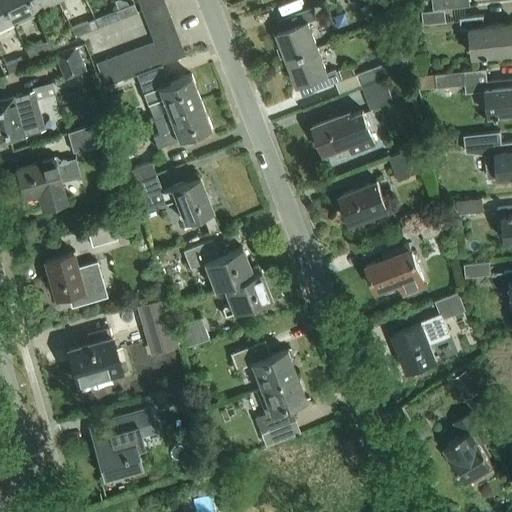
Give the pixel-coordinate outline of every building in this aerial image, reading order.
[(0,0),(0,24),(12,19),(13,19),(3,0),(0,0)] [(30,0),(3,0),(13,19),(34,8),(30,0)] [(30,0),(34,8),(51,0),(30,0)] [(138,0),(142,9),(165,1),(164,0),(138,0)] [(445,9),(471,6),(470,0),(434,0),(436,10),(445,9)] [(134,3),(118,9),(122,18),(137,12),(134,3)] [(279,34),(289,60),(318,48),(308,23),(318,19),(313,7),(284,19),(288,30),(279,34)] [(445,9),(436,10),(423,11),(424,25),(447,22),(445,9)] [(111,12),(96,18),(99,27),(115,21),(111,12)] [(461,30),(476,28),(479,55),(511,51),(511,21),(485,24),(484,14),(460,17),(461,30)] [(174,25),(170,15),(148,24),(152,34),(174,25)] [(390,39),(391,43),(401,40),(393,18),(380,23),(386,40),(390,39)] [(75,36),(91,30),(88,21),(72,27),(75,36)] [(178,35),(174,25),(152,34),(155,41),(156,43),(178,35)] [(66,33),(50,39),(54,48),(69,42),(66,33)] [(178,35),(156,43),(160,53),(182,45),(178,35)] [(155,41),(145,45),(154,66),(157,65),(163,63),(160,53),(156,43),(155,41)] [(42,42),(26,48),(30,57),(45,51),(42,42)] [(136,48),(144,70),(154,66),(145,45),(136,48)] [(185,54),(182,45),(160,53),(163,63),(185,54)] [(89,71),(78,46),(55,56),(66,81),(89,71)] [(136,48),(126,52),(134,74),(138,73),(144,70),(136,48)] [(318,48),(289,60),(299,86),(308,83),(312,92),(341,81),(336,70),(328,73),(318,48)] [(125,77),(134,74),(126,52),(117,56),(125,77)] [(117,56),(107,59),(115,81),(125,77),(117,56)] [(22,57),(6,63),(10,72),(25,65),(22,57)] [(107,59),(97,63),(105,85),(115,81),(107,59)] [(359,75),(363,86),(385,78),(406,69),(402,59),(359,75)] [(164,98),(169,113),(202,100),(192,74),(164,85),(157,65),(154,66),(144,70),(138,73),(150,103),(164,98)] [(464,82),(465,93),(487,91),(490,119),(511,117),(511,78),(479,82),(477,70),(439,74),(440,85),(464,82)] [(385,78),(363,86),(371,109),(393,100),(385,78)] [(0,142),(32,132),(45,128),(34,89),(21,93),(21,92),(0,97),(0,142)] [(212,126),(202,100),(169,113),(175,127),(154,135),(159,146),(212,126)] [(364,110),(353,114),(351,109),(314,124),(325,153),(351,143),(354,150),(376,141),(364,110)] [(111,122),(69,134),(74,153),(116,141),(111,122)] [(511,141),(503,143),(501,132),(465,136),(467,152),(486,154),(489,179),(498,178),(511,176),(511,141)] [(422,172),(413,149),(391,158),(400,181),(422,172)] [(63,184),(62,181),(81,176),(76,158),(57,164),(54,155),(16,166),(25,195),(38,192),(42,207),(67,200),(62,184),(63,184)] [(130,169),(133,181),(157,172),(152,160),(130,169)] [(133,181),(141,209),(142,211),(176,198),(185,221),(213,210),(200,175),(163,189),(157,172),(133,181)] [(378,179),(340,194),(351,223),(389,208),(378,179)] [(485,198),(459,202),(460,215),(487,212),(485,198)] [(511,205),(497,207),(498,216),(503,216),(506,241),(511,240),(511,205)] [(445,218),(421,227),(426,241),(450,232),(445,218)] [(113,219),(87,226),(93,245),(118,238),(113,219)] [(213,239),(184,250),(191,267),(206,261),(216,287),(224,284),(253,273),(242,246),(219,255),(213,239)] [(392,249),(394,254),(368,264),(378,290),(401,282),(404,289),(425,281),(411,242),(392,249)] [(78,266),(74,250),(45,258),(55,296),(68,292),(71,305),(107,296),(98,261),(78,266)] [(492,263),(466,265),(468,277),(493,275),(492,263)] [(253,273),(224,284),(232,303),(223,306),(226,314),(272,296),(262,269),(253,273)] [(438,358),(432,342),(449,336),(443,319),(466,310),(459,292),(436,301),(441,314),(395,332),(409,369),(438,358)] [(179,350),(166,300),(139,307),(152,357),(179,350)] [(209,338),(202,315),(178,323),(186,346),(209,338)] [(87,332),(90,342),(69,348),(78,382),(121,370),(109,326),(87,332)] [(253,362),(262,385),(297,373),(288,348),(272,355),(266,339),(231,353),(237,369),(253,362)] [(481,394),(468,372),(455,380),(468,402),(481,394)] [(256,389),(265,413),(257,417),(262,431),(296,419),(291,404),(307,398),(297,373),(262,385),(262,387),(256,389)] [(156,429),(150,408),(91,425),(105,474),(141,464),(136,448),(145,446),(141,433),(156,429)] [(463,434),(445,445),(450,454),(451,453),(453,456),(452,457),(465,479),(492,463),(485,450),(488,449),(483,440),(488,437),(472,410),(455,420),(463,434)]
